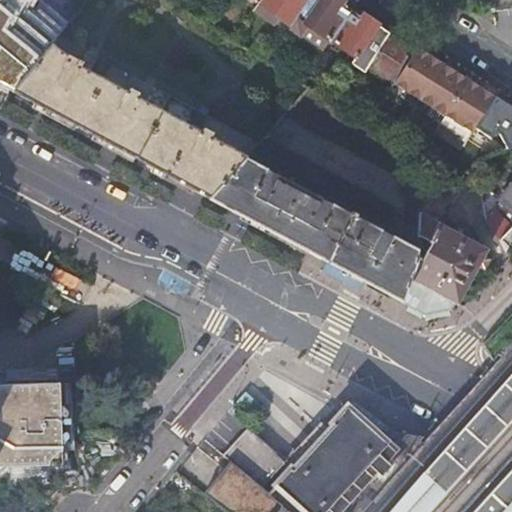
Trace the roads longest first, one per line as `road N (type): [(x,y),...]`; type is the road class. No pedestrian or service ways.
road 1 (secondary): [(197,260),(0,154)]
road 2 (secondary): [(271,316),(401,383),(433,382)]
road 3 (secondary): [(433,382),(411,354),(292,290)]
road 4 (residential): [(177,429),(271,316)]
road 5 (residential): [(511,65),(407,0)]
